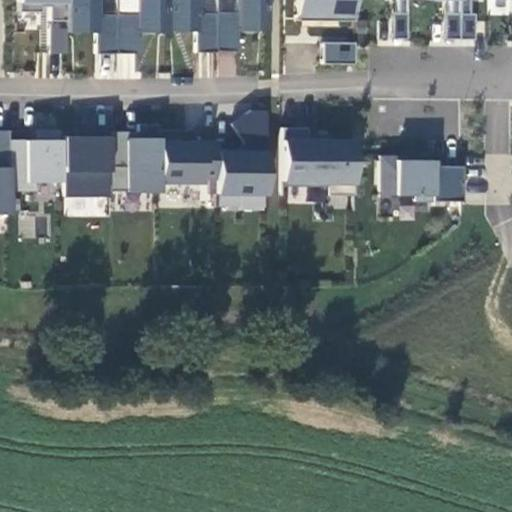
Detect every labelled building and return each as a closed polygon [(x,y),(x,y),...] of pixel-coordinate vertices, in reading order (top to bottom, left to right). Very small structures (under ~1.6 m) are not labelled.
[(65,21),(65,0),(16,0),(16,10),(34,10),(35,5),(46,5),(46,20),(65,21)] [(65,0),(65,21),(65,33),(91,33),(91,53),(113,53),(114,15),(95,15),(95,0),(65,0)] [(163,32),(163,0),(134,0),(134,16),(114,15),(113,53),(135,53),(135,32),(163,32)] [(215,52),(215,13),(196,13),(196,0),(163,0),(163,32),(194,33),(194,52),(215,52)] [(215,13),(215,52),(236,52),(236,31),(265,31),(265,0),(233,0),(233,13),(215,13)] [(353,0),(295,0),(295,22),(353,23),(353,0)] [(405,0),(395,0),(395,14),(405,14),(405,0)] [(458,16),(458,0),(448,0),(448,16),(458,16)] [(458,0),(458,16),(467,16),(466,0),(458,0)] [(390,14),(390,39),(405,39),(405,14),(395,14),(390,14)] [(443,16),(443,41),(457,41),(458,16),(448,16),(443,16)] [(458,16),(457,41),(472,41),(472,16),(467,16),(458,16)] [(352,43),(320,43),(320,64),(351,64),(352,43)] [(211,148),(211,185),(211,194),(264,194),(266,149),(262,110),(249,110),(227,124),(246,147),(211,148)] [(307,139),(306,128),(278,128),(278,139),(279,188),(326,187),(326,197),(350,196),(349,138),(307,139)] [(6,139),(6,190),(34,190),(34,182),(56,182),(57,137),(57,130),(33,130),(32,139),(6,139)] [(56,182),(56,196),(108,196),(108,191),(108,137),(57,137),(56,182)] [(155,184),(155,142),(155,137),(108,137),(108,191),(155,191),(155,184)] [(211,185),(211,148),(211,142),(155,142),(155,184),(211,185)] [(459,203),(459,167),(430,167),(429,159),(377,159),(378,195),(412,194),(413,203),(459,203)] [(20,237),(34,237),(34,218),(20,217),(20,237)]
